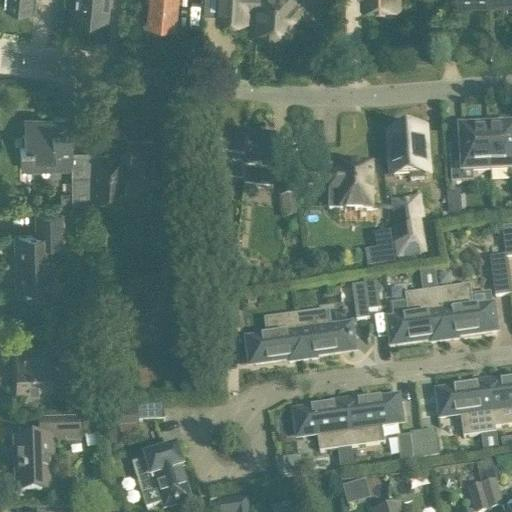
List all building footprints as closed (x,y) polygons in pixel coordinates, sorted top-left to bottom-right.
[(76,0),(75,14),(107,17),(108,0),(76,0)] [(150,0),(148,20),(176,23),(178,0),(150,0)] [(219,0),(219,16),(226,17),(225,20),(238,21),(238,18),(245,18),(246,3),(258,4),(257,0),(219,0)] [(257,0),(258,4),(256,31),(293,33),(294,16),(297,16),(298,2),(295,1),(294,0),(257,0)] [(364,0),(365,3),(380,3),(381,7),(384,13),(391,13),(394,6),(394,3),(397,3),(396,0),(364,0)] [(24,146),(19,146),(19,168),(71,167),(70,119),(23,120),(24,146)] [(93,152),(91,196),(122,198),(123,182),(135,182),(135,172),(164,173),(165,155),(156,155),(156,137),(142,137),(142,128),(126,127),(125,153),(93,152)] [(511,129),(488,131),(490,174),(507,173),(508,182),(511,181),(511,129)] [(392,151),(389,151),(390,164),(393,164),(394,179),(410,177),(411,182),(424,181),(424,176),(426,176),(423,134),(414,135),(414,131),(399,132),(400,136),(391,137),(392,151)] [(461,157),(450,158),(451,185),(473,184),(473,175),(490,174),(488,131),(460,133),(461,157)] [(222,134),(217,179),(244,182),(249,138),(222,134)] [(244,182),(243,186),(273,190),(276,161),(274,161),(276,141),(249,138),(244,182)] [(319,175),(305,175),(305,186),(323,186),(323,181),(329,181),(329,211),(340,211),(340,212),(373,212),(373,167),(340,167),(340,175),(329,175),(329,176),(319,176),(319,175)] [(293,171),(278,172),(283,217),(297,216),(293,171)] [(69,184),(69,204),(90,204),(90,178),(76,178),(76,184),(69,184)] [(212,189),(198,190),(199,216),(213,215),(212,189)] [(420,203),(392,207),(400,256),(424,252),(419,222),(423,221),(420,203)] [(35,234),(13,235),(15,291),(51,290),(50,243),(61,243),(60,214),(34,214),(35,234)] [(511,231),(501,233),(505,257),(505,259),(511,257),(511,231)] [(505,257),(489,259),(494,299),(510,297),(505,259),(505,257)] [(376,285),(364,287),(368,320),(367,312),(380,311),(376,285)] [(364,287),(351,288),(356,322),(368,320),(364,287)] [(469,289),(437,293),(437,297),(444,343),(449,343),(449,342),(457,341),(457,339),(463,338),(490,334),(490,332),(495,331),(492,309),(487,310),(487,308),(472,310),(471,299),(470,292),(469,289)] [(393,323),(387,324),(390,345),(396,345),(396,347),(423,343),(423,344),(430,343),(430,345),(439,344),(444,343),(437,297),(437,293),(422,295),(404,298),(405,301),(405,305),(390,307),(392,321),(393,323)] [(238,307),(225,307),(225,333),(238,333),(238,307)] [(328,312),(296,316),(302,363),(307,362),(315,361),(315,359),(321,358),(349,354),(348,351),(354,350),(351,329),(346,330),(345,327),(330,329),(328,312)] [(251,343),(246,344),(249,365),(254,364),(254,367),(282,363),(288,363),(289,364),(297,363),(297,364),(302,363),(296,316),(263,321),(265,338),(251,340),(251,343)] [(79,328),(47,329),(48,343),(79,342),(79,328)] [(49,347),(13,348),(14,389),(50,388),(49,347)] [(493,383),(488,384),(494,430),(511,427),(511,383),(508,384),(508,383),(501,384),(501,382),(493,383)] [(441,396),(436,396),(439,418),(444,417),(445,420),(459,418),(462,435),(463,439),(480,436),(495,434),(494,430),(488,384),(483,385),(474,386),(475,388),(468,389),(441,393),(441,396)] [(358,402),(345,404),(351,451),(384,446),(381,429),(396,427),(396,424),(401,423),(398,402),(393,403),(393,400),(359,404),(358,402)] [(298,416),(293,417),(296,438),(301,437),(302,440),(317,438),(319,455),(351,451),(345,404),(340,405),(331,406),(332,408),(325,409),(298,413),(298,416)] [(163,409),(137,411),(138,424),(164,422),(163,409)] [(41,441),(16,442),(17,493),(51,492),(49,442),(79,441),(78,421),(40,422),(41,441)] [(435,432),(422,434),(425,460),(438,458),(435,432)] [(422,434),(409,436),(413,462),(425,460),(422,434)] [(146,461),(131,466),(141,496),(145,510),(162,505),(165,504),(166,509),(187,503),(185,498),(188,497),(179,469),(182,468),(176,449),(145,459),(146,461)] [(300,459),(275,462),(277,480),(303,476),(300,459)] [(494,472),(478,476),(481,487),(488,511),(502,508),(496,486),(501,485),(497,471),(494,472)] [(488,511),(481,487),(469,491),(474,511),(488,511)]
